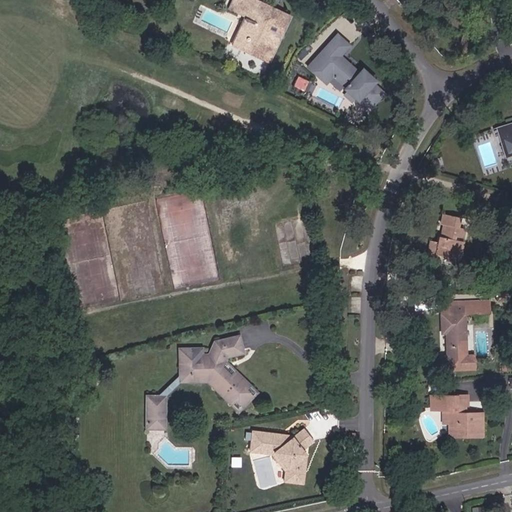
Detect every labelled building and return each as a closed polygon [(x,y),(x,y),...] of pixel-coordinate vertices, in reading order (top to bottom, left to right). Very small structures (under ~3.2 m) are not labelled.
[(235,0),(235,3),(245,7),(246,5),(255,9),(254,11),(253,10),(252,11),(251,11),(251,12),(258,15),(244,25),(249,33),(248,34),(257,47),(261,44),(268,54),(278,47),(277,45),(277,43),(278,44),(283,33),(282,33),(283,32),(284,32),(285,31),(285,29),(284,29),(285,28),(286,29),(295,11),(285,6),(283,6),(283,7),(283,8),(283,9),(283,10),(275,6),(276,3),(275,2),(274,1),(273,2),(272,2),(271,2),(272,0),(235,0)] [(364,67),(353,57),(351,59),(343,52),(354,39),(343,29),(313,60),(331,77),(337,70),(342,69),(352,79),(349,83),(362,95),(365,92),(375,102),(388,88),(378,78),(380,75),(367,63),(364,67)] [(464,41),(476,44),(478,33),(467,30),(464,41)] [(348,90),(343,96),(352,103),(356,97),(348,90)] [(511,115),(510,113),(505,114),(506,117),(501,119),(505,131),(502,132),(506,147),(511,145),(511,115)] [(441,252),(458,258),(464,241),(461,241),(463,237),(466,238),(468,231),(462,229),(467,218),(453,213),(450,223),(452,224),(449,231),(452,233),(451,236),(448,236),(446,241),(437,238),(430,255),(438,258),(441,252)] [(458,258),(465,261),(471,244),(464,241),(458,258)] [(448,355),(467,355),(468,307),(494,309),(494,299),(469,298),(468,300),(468,307),(456,306),(456,300),(456,298),(445,298),(444,329),(448,330),(448,355)] [(220,359),(238,355),(235,338),(220,342),(218,342),(214,343),(209,355),(199,355),(198,348),(178,347),(178,352),(177,379),(182,379),(202,380),(207,380),(212,386),(211,387),(213,389),(218,394),(225,402),(226,403),(230,399),(237,407),(246,398),(246,397),(240,390),(243,387),(230,373),(226,377),(222,373),(219,375),(219,371),(220,359)] [(428,403),(441,403),(448,403),(448,418),(448,427),(463,427),(463,432),(479,433),(480,412),(463,411),(463,396),(467,396),(467,385),(456,385),(456,387),(441,387),(441,392),(429,391),(428,403)] [(240,390),(246,397),(246,398),(250,395),(245,389),(243,387),(240,390)] [(157,394),(144,393),(143,415),(159,416),(159,396),(156,396),(157,394)] [(233,411),(237,407),(230,399),(226,403),(233,411)] [(159,416),(143,415),(143,425),(158,425),(159,416)] [(271,439),(250,436),(245,436),(242,457),(253,458),(263,460),(266,458),(274,468),(279,474),(276,476),(275,477),(274,488),(276,488),(286,489),(288,475),(295,476),(297,459),(294,455),(304,448),(295,436),(286,441),(286,444),(271,442),(271,439)] [(263,460),(275,474),(276,476),(279,474),(274,468),(266,458),(263,460)] [(286,489),(293,490),(295,476),(288,475),(286,489)]
